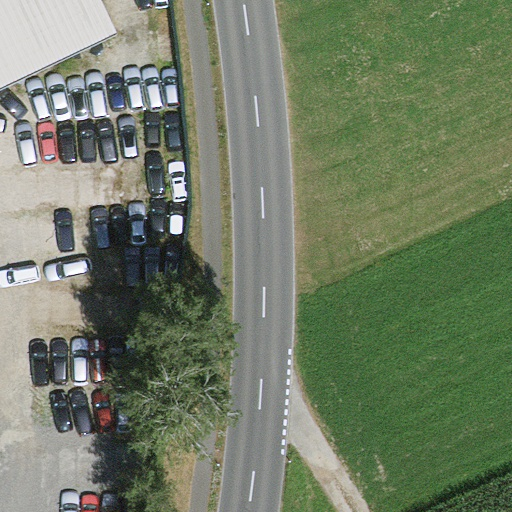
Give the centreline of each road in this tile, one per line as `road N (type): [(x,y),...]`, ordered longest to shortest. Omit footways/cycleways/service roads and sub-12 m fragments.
road 1 (secondary): [(244,0),(265,303),(246,511)]
road 2 (track): [(260,384),(287,406),(353,511)]
